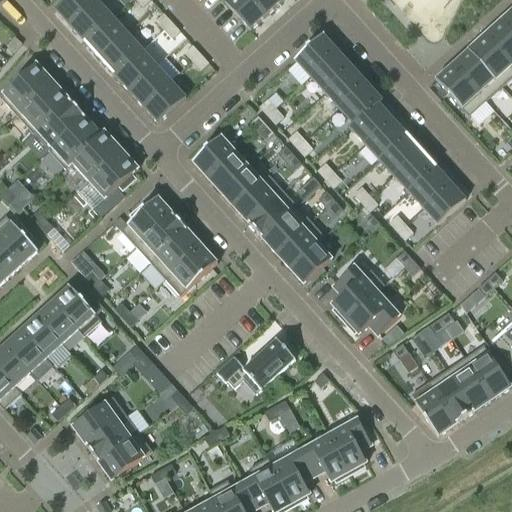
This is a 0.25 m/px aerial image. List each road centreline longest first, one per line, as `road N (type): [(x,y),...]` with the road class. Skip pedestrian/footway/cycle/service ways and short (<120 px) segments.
road 1 (residential): [(157,153),(430,461)]
road 2 (residential): [(328,0),(511,205)]
road 3 (residential): [(157,153),(326,0)]
road 4 (residential): [(17,0),(157,153)]
